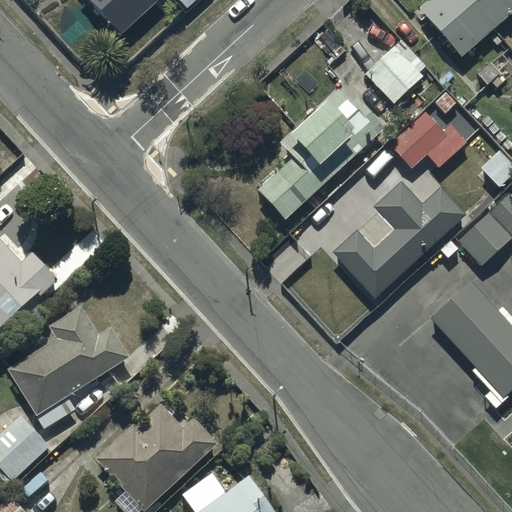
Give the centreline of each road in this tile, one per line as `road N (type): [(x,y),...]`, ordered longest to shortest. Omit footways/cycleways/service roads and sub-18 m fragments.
road 1 (residential): [(100,159),(420,511)]
road 2 (residential): [(100,159),(282,0)]
road 3 (residential): [(0,50),(100,159)]
